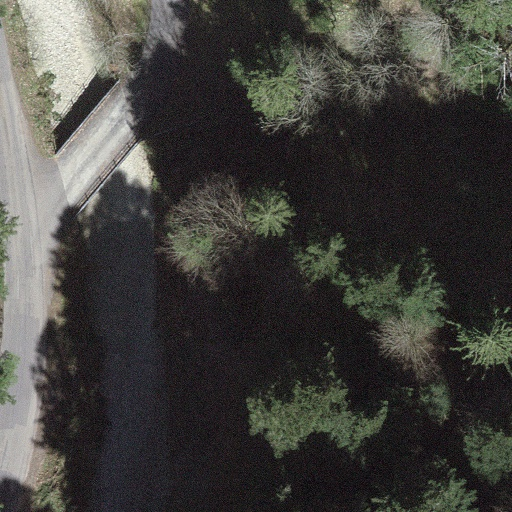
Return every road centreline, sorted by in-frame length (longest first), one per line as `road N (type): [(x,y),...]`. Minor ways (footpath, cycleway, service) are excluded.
road 1 (unclassified): [(0,78),(23,218),(24,279),(0,482)]
road 2 (track): [(23,218),(147,98),(163,65),(169,0)]
